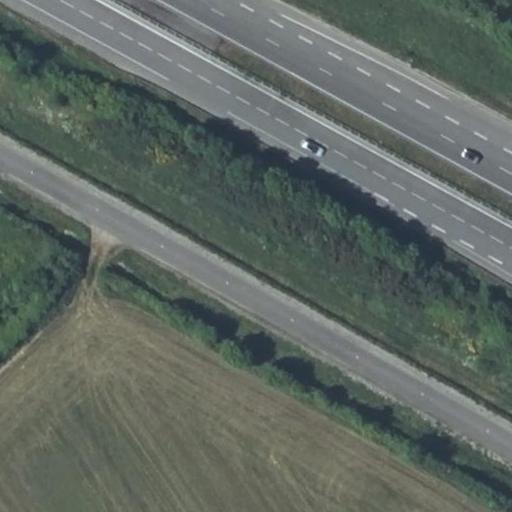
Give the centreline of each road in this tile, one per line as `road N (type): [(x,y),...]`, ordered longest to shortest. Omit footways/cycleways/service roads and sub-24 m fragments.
road 1 (tertiary): [(511,442),(0,152)]
road 2 (trunk): [(59,0),(511,248)]
road 3 (trunk): [(511,173),(195,0)]
